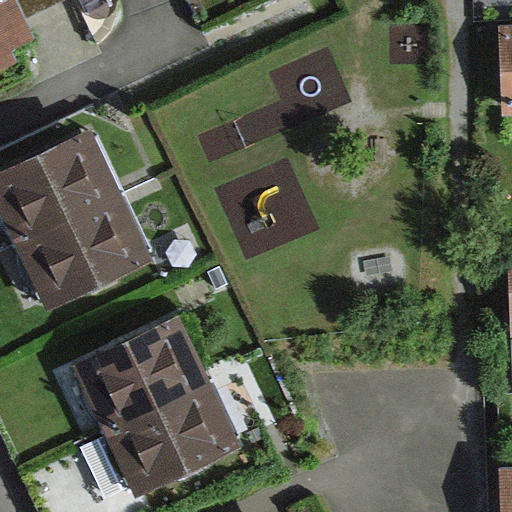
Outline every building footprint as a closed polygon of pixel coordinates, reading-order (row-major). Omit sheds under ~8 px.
[(0,0),(0,55),(22,45),(16,35),(35,26),(22,0),(0,0)] [(0,171),(0,189),(21,236),(123,190),(95,128),(0,171)] [(21,236),(49,298),(152,251),(123,190),(21,236)] [(83,361),(111,422),(213,376),(185,314),(83,361)] [(111,422),(139,484),(241,437),(213,376),(111,422)] [(511,511),(511,457),(503,458),(506,511),(511,511)]
